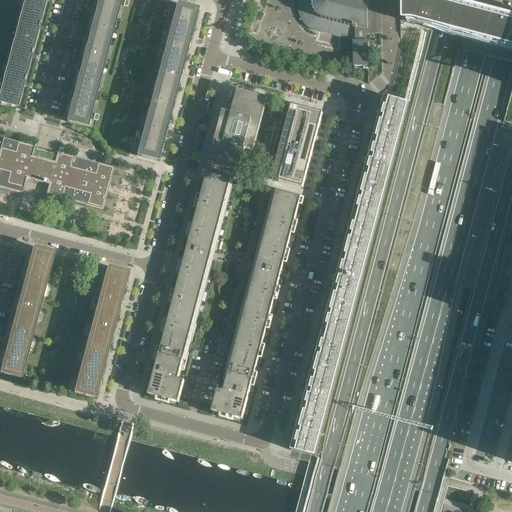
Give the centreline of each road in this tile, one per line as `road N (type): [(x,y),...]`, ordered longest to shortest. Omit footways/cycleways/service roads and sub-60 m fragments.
road 1 (motorway): [(489,0),(354,511)]
road 2 (motorway): [(448,0),(314,511)]
road 3 (residential): [(260,438),(352,98),(211,57)]
road 4 (motorway): [(382,511),(511,29)]
road 5 (motorway): [(422,511),(511,171)]
road 6 (residential): [(260,438),(121,402),(157,266)]
road 7 (residential): [(157,266),(211,57)]
road 8 (residential): [(157,266),(10,229)]
road 9 (residential): [(35,136),(70,0)]
